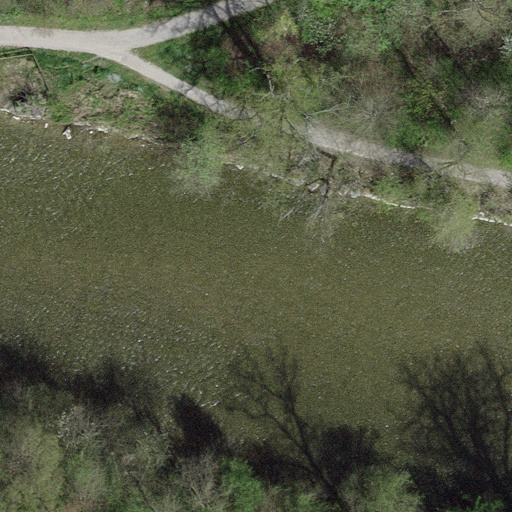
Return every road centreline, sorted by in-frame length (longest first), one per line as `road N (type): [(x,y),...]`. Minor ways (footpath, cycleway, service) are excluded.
road 1 (track): [(0,33),(112,43),(229,112),(511,180)]
road 2 (track): [(249,0),(112,43)]
